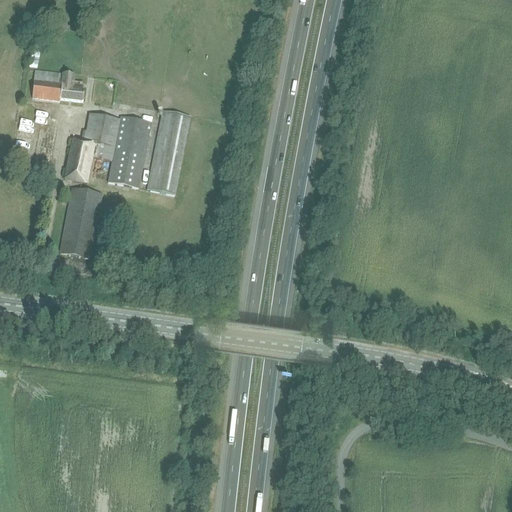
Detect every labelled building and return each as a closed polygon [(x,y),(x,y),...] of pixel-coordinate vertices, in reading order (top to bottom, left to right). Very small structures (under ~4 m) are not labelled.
[(24,65),(31,66),(33,53),(26,51),(24,65)] [(35,73),(32,100),(60,104),(60,101),(83,104),(84,93),(82,93),(83,89),(78,88),(78,84),(74,84),(74,77),(35,73)] [(34,109),(33,120),(44,121),(45,109),(34,109)] [(163,113),(147,192),(175,198),(190,119),(163,113)] [(73,140),(66,171),(64,181),(87,185),(92,159),(112,163),(108,185),(139,190),(152,124),(121,118),(120,122),(89,116),(86,133),(83,133),(81,142),(73,140)] [(41,139),(41,149),(54,149),(55,140),(41,139)] [(102,196),(82,192),(72,190),(59,255),(90,261),(102,196)]
